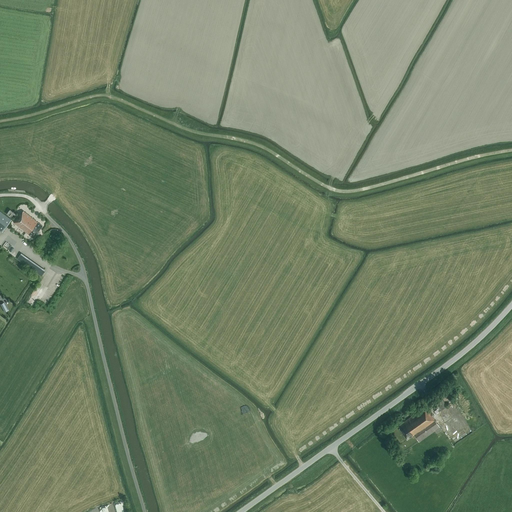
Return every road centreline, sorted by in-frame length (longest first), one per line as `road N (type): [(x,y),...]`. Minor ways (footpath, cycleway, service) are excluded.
road 1 (track): [(0,120),(109,95),(190,130),(260,145),(344,191),(511,150)]
road 2 (unclassified): [(144,511),(81,262),(41,207),(22,195),(0,195)]
road 3 (tertiary): [(240,511),(469,347),(511,304)]
